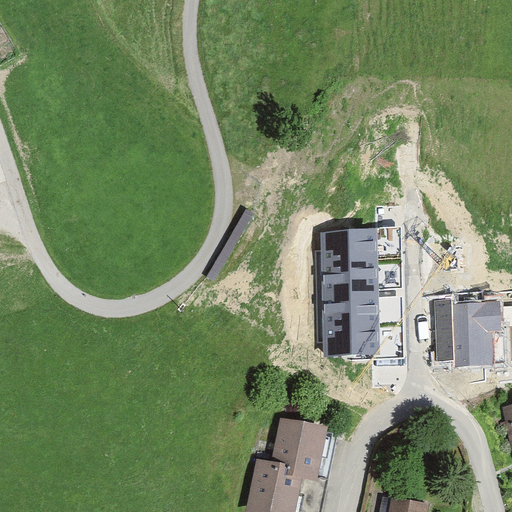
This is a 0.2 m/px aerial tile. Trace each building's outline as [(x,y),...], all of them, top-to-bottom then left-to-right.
[(254,214),(246,209),(207,277),(214,282),(254,214)] [(402,357),(399,230),(321,232),(324,359),(402,357)] [(451,300),(435,303),(437,363),(457,360),(458,369),(507,368),(504,301),(453,305),(451,300)] [(280,424),(271,468),(296,473),(296,474),(310,477),(325,480),(334,435),(320,432),(280,424)] [(271,468),(256,465),(247,510),(246,511),(318,511),(325,480),(310,477),(296,474),(296,473),(271,468)] [(390,500),(387,511),(422,511),(423,506),(390,500)]
